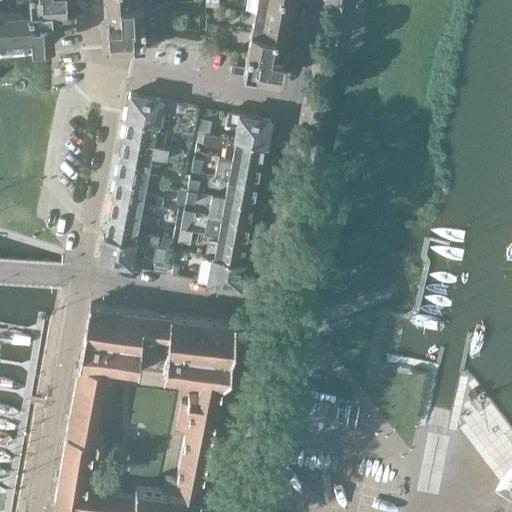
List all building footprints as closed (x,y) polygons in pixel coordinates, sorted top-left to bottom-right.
[(28,0),(29,10),(51,10),(65,9),(64,0),(28,0)] [(289,19),(292,0),(256,0),(254,12),(289,19)] [(142,5),(106,8),(106,18),(108,49),(132,47),(145,46),(144,45),(157,44),(157,38),(144,39),(142,5)] [(51,21),(51,10),(29,10),(9,11),(12,48),(53,45),(51,21)] [(0,49),(12,48),(9,11),(0,12),(0,49)] [(254,12),(250,31),(285,38),(289,19),(254,12)] [(190,28),(199,28),(199,17),(190,16),(190,28)] [(161,36),(196,43),(199,31),(163,24),(161,36)] [(231,64),(230,71),(243,73),(242,74),(254,76),(278,80),(282,58),(285,38),(250,31),(244,66),(231,64)] [(127,116),(156,122),(156,123),(159,124),(161,111),(178,114),(175,127),(192,130),(197,105),(161,99),(130,93),(126,117),(127,117),(127,116)] [(234,138),(235,137),(264,142),(264,143),(265,143),(270,120),(236,113),(228,111),(226,122),(234,123),(232,138),(234,138)] [(123,135),(153,142),(162,144),(166,125),(159,124),(156,123),(156,122),(127,116),(127,117),(123,135)] [(197,132),(203,133),(208,134),(208,133),(211,119),(200,117),(197,132)] [(264,143),(264,142),(235,137),(234,138),(232,138),(208,133),(208,134),(203,133),(201,142),(225,146),(223,156),(260,164),(264,143)] [(180,134),(178,146),(181,147),(189,149),(191,136),(180,134)] [(178,146),(162,144),(153,142),(123,135),(119,157),(149,162),(151,154),(174,158),(173,167),(186,169),(189,149),(181,147),(178,146)] [(256,182),(260,164),(223,156),(218,155),(214,175),(227,177),(256,182)] [(119,157),(116,176),(145,182),(147,173),(156,175),(158,164),(149,162),(119,157)] [(191,171),(200,172),(202,159),(193,158),(191,171)] [(143,191),(145,182),(116,176),(112,196),(141,202),(161,206),(163,195),(143,191)] [(252,202),(256,182),(227,177),(223,197),(252,202)] [(178,188),(175,203),(184,205),(185,202),(187,191),(187,190),(178,188)] [(187,190),(187,191),(185,202),(194,204),(196,191),(187,190)] [(223,197),(211,194),(208,214),(219,217),(249,222),(252,202),(223,197)] [(140,211),(141,202),(112,196),(108,216),(138,222),(158,225),(159,218),(150,216),(150,213),(140,211)] [(194,220),(195,212),(183,210),(182,218),(186,219),(191,220),(194,220)] [(105,235),(137,241),(170,247),(172,237),(136,230),(138,222),(108,216),(105,235)] [(245,242),(249,222),(219,217),(218,226),(202,223),(202,228),(190,226),(189,231),(200,233),(216,237),(245,242)] [(134,256),(137,241),(105,235),(103,236),(99,259),(134,266),(141,267),(143,257),(134,256)] [(210,253),(210,254),(241,261),(245,242),(216,237),(213,254),(210,253)] [(241,262),(241,261),(210,254),(210,255),(202,254),(197,278),(208,280),(208,279),(238,285),(243,262),(241,262)] [(153,270),(166,273),(168,265),(155,262),(153,270)] [(194,511),(221,384),(222,384),(228,369),(234,321),(170,314),(90,302),(78,364),(65,432),(53,502),(51,511),(194,511)]
